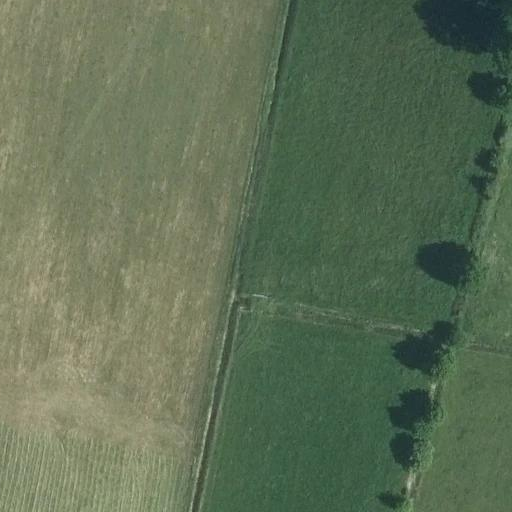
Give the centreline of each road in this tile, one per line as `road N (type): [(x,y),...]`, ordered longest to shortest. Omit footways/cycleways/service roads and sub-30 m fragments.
road 1 (residential): [(155,127),(0,88)]
road 2 (residential): [(125,285),(0,261)]
